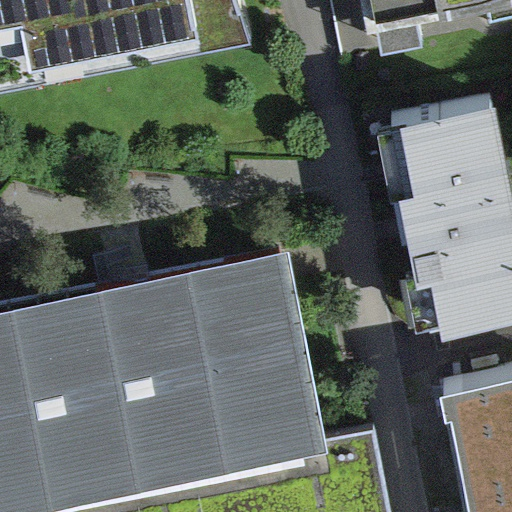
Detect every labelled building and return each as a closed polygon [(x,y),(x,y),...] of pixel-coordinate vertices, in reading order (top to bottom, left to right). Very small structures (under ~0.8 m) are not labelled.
[(231,0),(0,0),(0,76),(237,27),(231,0)] [(511,17),(511,0),(358,0),(366,43),(511,17)] [(511,302),(511,208),(491,99),(397,117),(435,317),(511,302)] [(310,436),(271,245),(0,299),(0,511),(380,511),(363,425),(310,436)] [(511,511),(511,360),(450,373),(478,511),(511,511)]
